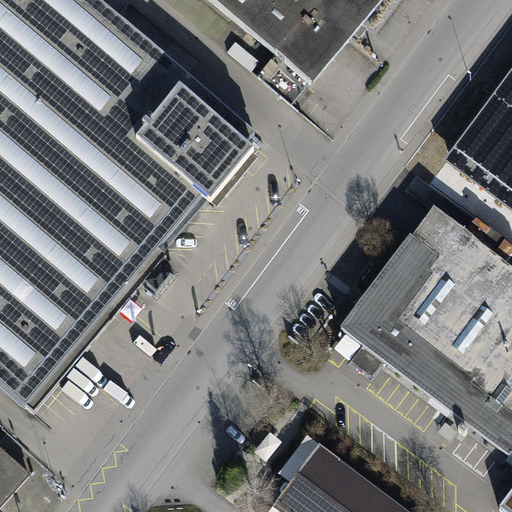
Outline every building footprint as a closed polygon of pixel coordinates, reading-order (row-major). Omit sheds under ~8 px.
[(255,135),(93,0),(0,0),(0,385),(26,409),(202,198),(211,206),(254,155),(245,147),(255,135)] [(209,0),(313,87),(386,0),(209,0)] [(511,74),(451,157),(511,202),(511,74)] [(511,314),(511,269),(507,267),(465,235),(433,211),(411,239),(511,314)] [(511,246),(476,220),(465,235),(507,267),(511,260),(511,246)] [(511,511),(511,314),(411,239),(342,331),(363,347),(354,358),(376,374),(385,363),(511,458),(511,492),(499,510),(502,511),(511,511)] [(279,511),(408,511),(319,446),(273,507),(279,511)] [(0,449),(0,509),(29,476),(0,449)]
